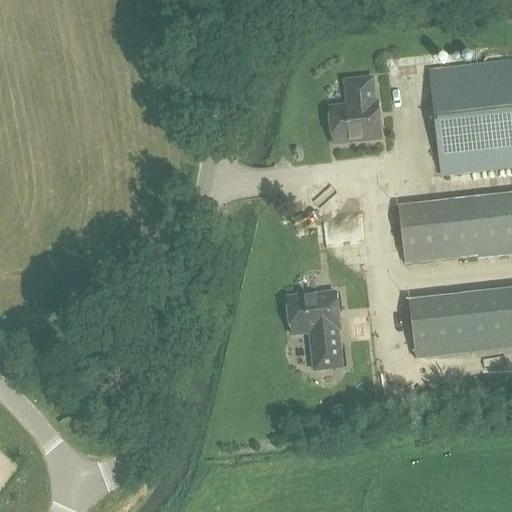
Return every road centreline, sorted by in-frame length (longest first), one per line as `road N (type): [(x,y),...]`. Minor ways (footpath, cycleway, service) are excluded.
road 1 (unclassified): [(82,481),(121,469),(146,436),(245,0)]
road 2 (unclassified): [(82,481),(0,392)]
